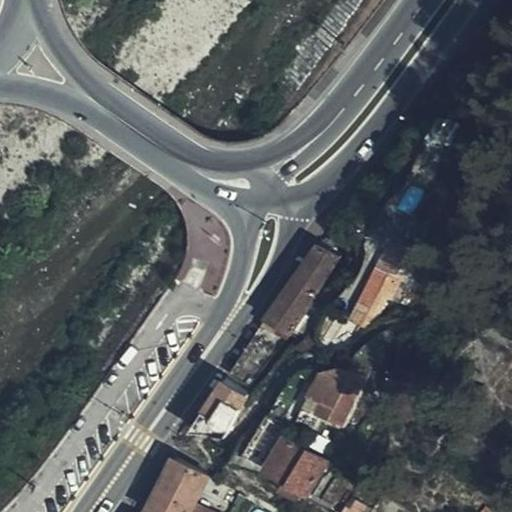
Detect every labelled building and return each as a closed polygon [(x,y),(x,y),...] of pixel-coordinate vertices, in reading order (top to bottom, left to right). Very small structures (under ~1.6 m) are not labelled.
[(242,354),(266,370),(350,244),(328,227),(242,354)] [(400,273),(394,284),(396,285),(406,267),(399,261),(416,237),(404,228),(354,301),(372,313),(383,295),(372,288),(384,264),(400,273)] [(391,282),(394,284),(400,273),(384,264),(372,288),(383,295),(391,282)] [(298,407),(317,414),(323,400),(345,411),(371,361),(349,354),(325,356),(298,407)] [(233,402),(241,408),(251,401),(240,393),(233,402)] [(327,454),(332,457),(335,456),(336,452),(337,451),(288,422),(270,454),(313,478),(327,454)] [(197,491),(211,464),(175,446),(150,494),(161,500),(158,510),(162,511),(225,511),(228,508),(197,491)] [(373,511),(375,508),(383,494),(348,475),(336,496),(343,500),(345,497),(373,511)] [(162,511),(158,510),(161,500),(150,494),(145,503),(139,501),(130,511),(162,511)]
